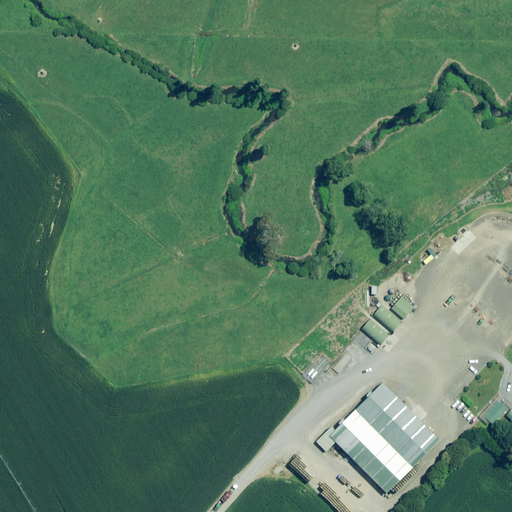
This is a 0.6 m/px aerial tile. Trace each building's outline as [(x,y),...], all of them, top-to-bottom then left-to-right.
[(419,280),(415,277),(409,283),(413,286),(419,280)] [(414,308),(402,297),(392,309),(404,319),(414,308)] [(401,323),(383,306),(375,315),(393,331),(401,323)] [(389,336),(371,320),(363,329),(381,345),(389,336)] [(352,359),(345,353),(333,369),(339,374),(352,359)] [(356,411),(414,468),(441,440),(383,383),(356,411)] [(499,401),(482,419),(488,425),(490,422),(493,425),(508,409),(499,401)] [(414,468),(356,411),(337,430),(333,426),(316,443),(326,453),(336,443),(388,494),(414,468)]
